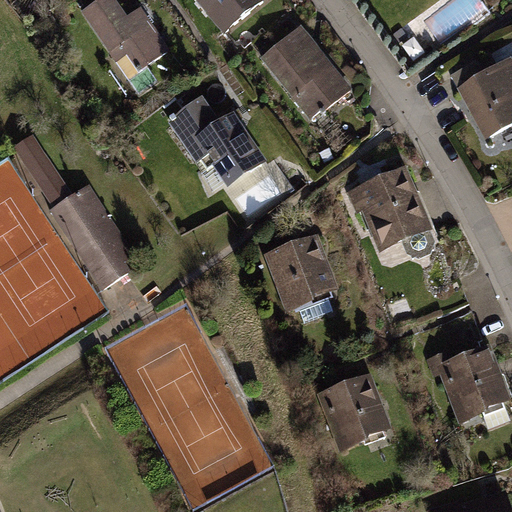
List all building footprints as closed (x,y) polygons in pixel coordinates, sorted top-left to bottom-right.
[(115,0),(95,0),(79,11),(114,61),(123,55),(136,72),(168,50),(138,7),(126,15),(115,0)] [(260,0),(191,0),(221,33),(260,0)] [(298,26),(257,58),(307,120),(349,89),(298,26)] [(511,56),(455,88),(482,140),(511,123),(511,56)] [(199,97),(164,121),(193,163),(202,156),(224,188),(263,161),(231,111),(215,120),(199,97)] [(403,166),(345,194),(353,213),(359,209),(377,254),(431,230),(403,166)] [(88,189),(55,211),(106,288),(105,289),(106,290),(129,274),(123,265),(133,258),(88,189)] [(315,234),(261,255),(283,313),(336,289),(315,234)] [(309,319),(338,314),(335,300),(307,305),(309,319)] [(429,373),(435,371),(455,423),(483,412),(484,407),(509,398),(489,345),(444,362),(441,353),(424,360),(429,373)] [(368,374),(316,394),(337,454),(364,441),(365,436),(388,429),(368,374)] [(455,501),(426,509),(426,511),(510,511),(504,491),(456,505),(455,501)]
